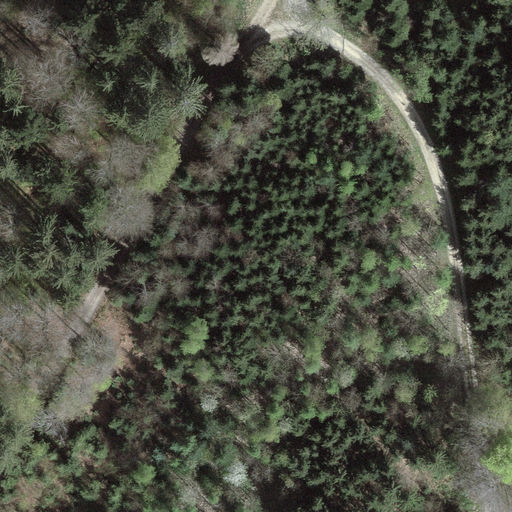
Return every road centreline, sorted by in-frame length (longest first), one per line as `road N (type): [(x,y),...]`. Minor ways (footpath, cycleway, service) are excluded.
road 1 (track): [(491,511),(429,144),(382,75),(352,48),(267,3)]
road 2 (track): [(269,0),(0,467)]
